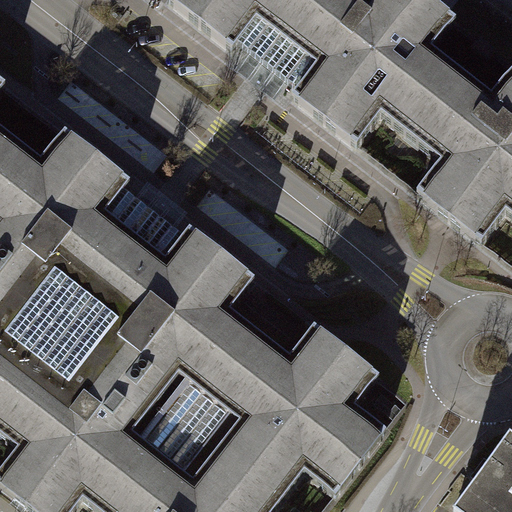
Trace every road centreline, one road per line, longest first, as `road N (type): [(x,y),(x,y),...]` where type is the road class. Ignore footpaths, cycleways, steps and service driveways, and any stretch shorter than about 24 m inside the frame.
road 1 (unclassified): [(26,0),(453,320)]
road 2 (unclassified): [(398,511),(459,405)]
